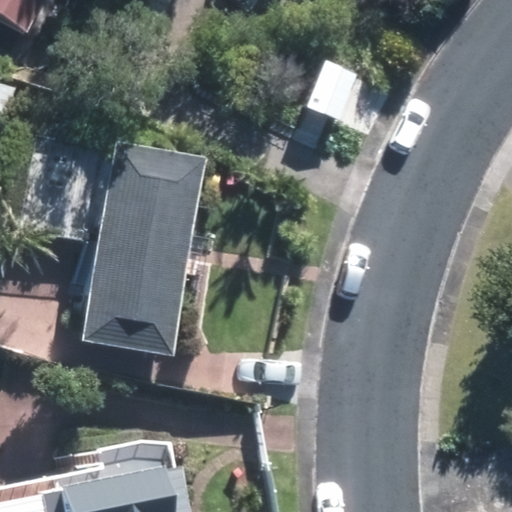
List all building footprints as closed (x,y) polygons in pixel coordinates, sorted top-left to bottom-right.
[(47,0),(0,0),(0,13),(31,30),(47,0)] [(287,109),(329,129),(351,81),(309,62),(292,99),(287,109)] [(0,90),(0,124),(19,131),(29,100),(0,90)] [(205,155),(35,127),(18,231),(102,245),(86,341),(172,355),(205,155)] [(192,511),(181,451),(39,479),(45,511),(192,511)]
